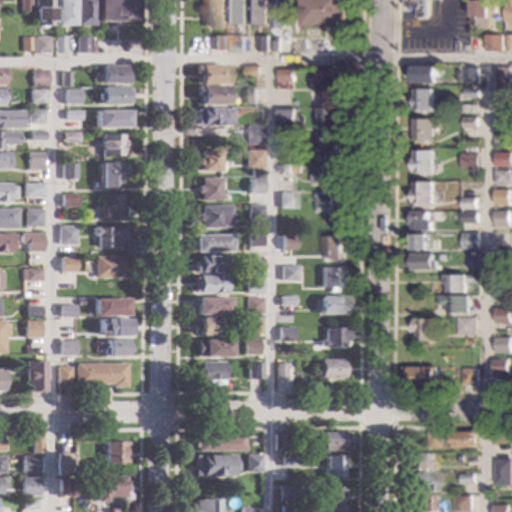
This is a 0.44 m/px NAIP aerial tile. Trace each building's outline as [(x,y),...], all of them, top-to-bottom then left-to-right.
[(28,0),(28,13),(17,13),(17,0),(28,0)] [(50,0),(50,27),(31,26),(31,0),(50,0)] [(70,0),(71,26),(52,26),(52,0),(70,0)] [(91,0),(91,26),(74,26),(74,0),(91,0)] [(134,0),(134,21),(95,22),(94,0),(134,0)] [(226,0),(226,29),(206,29),(206,0),(226,0)] [(246,0),(246,24),(229,24),(229,0),(246,0)] [(267,0),(267,24),(250,24),(249,0),(267,0)] [(286,0),(286,27),(271,27),(271,0),(286,0)] [(345,0),(345,26),(303,27),(303,0),(345,0)] [(426,0),(426,17),(417,16),(417,8),(403,8),(403,0),(426,0)] [(490,25),(472,24),(472,1),(490,1),(490,25)] [(226,51),(212,51),(212,35),(226,35),(226,51)] [(244,52),(228,52),(228,35),(244,35),(244,52)] [(501,51),(485,51),(485,35),(501,35),(501,51)] [(269,51),(258,52),(257,36),(269,36),(269,51)] [(28,52),(17,52),(17,37),(28,37),(28,52)] [(72,55),(52,55),(52,37),(72,37),(72,55)] [(280,52),(271,52),(271,37),(280,37),(280,52)] [(45,54),(31,54),(31,38),(45,38),(45,54)] [(85,54),(73,54),(73,38),(85,38),(85,54)] [(125,85),(99,84),(99,66),(126,66),(125,85)] [(224,85),(196,85),(196,75),(192,75),(192,66),(224,66),(224,85)] [(261,76),(246,76),(246,66),(261,66),(261,76)] [(437,82),(414,83),(410,83),(410,78),(414,78),(414,67),(437,66),(437,82)] [(509,81),(495,81),(496,66),(509,66),(509,81)] [(479,68),(479,83),(463,83),(463,68),(479,68)] [(294,83),(279,82),(279,69),(294,69),(294,83)] [(336,78),(340,78),(340,87),(338,87),(338,94),(317,94),(318,70),(337,71),(336,78)] [(44,87),(27,87),(27,71),(45,71),(44,87)] [(67,73),(67,87),(58,87),(58,72),(67,73)] [(224,106),(197,106),(197,96),(192,96),(192,86),(224,86),(224,106)] [(126,104),(122,104),(122,106),(99,106),(99,101),(96,101),(96,94),(99,94),(99,87),(126,88),(126,104)] [(257,104),(241,104),(241,88),(257,88),(257,104)] [(433,110),(414,110),(414,89),(433,89),(433,110)] [(480,97),(465,97),(465,89),(480,89),(480,97)] [(510,104),(496,104),(496,89),(510,90),(510,104)] [(42,104),(25,104),(26,90),(42,90),(42,104)] [(76,105),(61,105),(61,90),(76,90),(76,105)] [(478,104),(478,113),(463,113),(463,104),(478,104)] [(343,110),(349,110),(349,125),(344,125),(344,128),(320,127),(321,107),(343,107),(343,110)] [(228,126),(197,126),(197,125),(192,125),(192,110),(197,110),(197,109),(228,108),(228,126)] [(295,127),(279,126),(280,109),(296,109),(295,127)] [(15,128),(0,127),(0,111),(15,111),(15,128)] [(40,124),(25,124),(25,111),(27,111),(41,111),(40,124)] [(77,112),(77,121),(62,121),(63,111),(77,112)] [(125,129),(92,128),(93,111),(125,111),(125,129)] [(511,124),(495,124),(495,116),(510,116),(511,116),(511,124)] [(478,128),(463,128),(463,117),(478,117),(478,128)] [(434,140),(413,140),(414,118),(433,119),(434,119),(434,140)] [(258,145),(242,145),(242,127),(258,126),(258,145)] [(511,144),(494,143),(495,128),(511,128),(511,144)] [(42,141),(26,141),(26,131),(42,132),(42,141)] [(75,144),(60,144),(60,132),(75,132),(75,144)] [(0,133),(11,133),(11,146),(0,146),(0,133)] [(120,140),(123,140),(123,149),(120,149),(120,156),(98,156),(98,135),(120,135),(120,140)] [(337,140),(340,140),(340,157),(319,157),(319,136),(337,136),(337,140)] [(294,148),(278,148),(278,137),(294,137),(294,148)] [(433,172),(414,172),(414,150),(433,151),(433,172)] [(217,163),(220,163),(220,171),(217,171),(217,172),(196,172),(196,165),(194,165),(194,160),(196,160),(196,152),(217,151),(217,163)] [(260,169),(242,170),(242,151),(260,151),(260,169)] [(511,167),(495,166),(495,152),(511,152),(511,167)] [(40,171),(25,171),(25,153),(40,153),(40,171)] [(461,168),(479,169),(479,153),(461,153),(461,168)] [(480,163),(480,177),(470,177),(470,162),(480,163)] [(117,166),(122,166),(122,179),(117,179),(117,189),(97,188),(97,164),(117,164),(117,166)] [(340,183),(312,183),(313,175),(321,175),(322,164),(340,165),(340,183)] [(74,180),(59,180),(59,165),(70,165),(74,165),(74,180)] [(292,166),(298,166),(298,173),(292,173),(292,174),(278,174),(278,165),(292,165),(292,166)] [(511,173),(511,184),(495,184),(496,170),(511,170),(511,173)] [(216,201),(196,201),(196,193),(193,194),(193,187),(196,187),(196,179),(216,179),(216,201)] [(259,194),(244,194),(244,179),(259,179),(259,194)] [(433,182),(433,203),(414,203),(414,182),(433,182)] [(5,187),(12,187),(12,199),(6,200),(6,203),(0,203),(0,184),(5,184),(5,187)] [(41,198),(20,198),(20,184),(41,184),(41,198)] [(510,205),(495,205),(496,190),(510,190),(510,205)] [(293,208),(275,209),(275,193),(293,193),(293,208)] [(340,209),(330,209),(330,213),(318,213),(318,203),(311,203),(311,194),(318,194),(318,193),(340,193),(340,209)] [(75,207),(59,208),(59,195),(74,194),(75,207)] [(119,205),(120,205),(120,218),(119,218),(119,219),(99,220),(99,195),(118,195),(119,205)] [(477,208),(463,208),(463,198),(477,198),(477,208)] [(226,208),(227,208),(227,228),(218,228),(218,229),(197,229),(196,221),(193,221),(193,215),(196,215),(196,207),(226,206),(226,208)] [(259,220),(244,221),(244,206),(259,206),(259,220)] [(11,229),(0,229),(0,209),(11,209),(11,229)] [(40,227),(22,227),(22,210),(40,210),(40,227)] [(429,220),(434,220),(434,230),(412,230),(412,225),(410,225),(410,219),(413,219),(413,211),(429,211),(429,220)] [(510,226),(496,226),(496,211),(510,211),(510,226)] [(478,223),(463,223),(463,212),(478,212),(478,223)] [(73,246),(56,246),(56,227),(73,227),(73,246)] [(120,244),(111,244),(111,248),(94,248),(94,236),(89,236),(89,229),(120,228),(120,244)] [(511,245),(496,245),(496,233),(511,233),(511,245)] [(8,253),(0,253),(0,234),(8,234),(8,253)] [(40,252),(25,252),(25,244),(17,244),(18,234),(41,234),(40,252)] [(229,252),(193,253),(192,236),(229,235),(229,252)] [(259,247),(243,247),(243,236),(259,235),(259,247)] [(429,250),(413,250),(413,235),(429,235),(429,250)] [(478,251),(462,251),(462,235),(478,235),(478,251)] [(292,251),(278,251),(278,237),(292,236),(292,251)] [(341,259),(324,259),(323,236),(341,236),(341,259)] [(434,270),(412,270),(412,267),(408,266),(408,259),(412,259),(412,254),(435,254),(434,270)] [(511,265),(498,265),(498,254),(511,254),(511,265)] [(221,268),(216,268),(216,273),(195,274),(195,273),(190,273),(190,262),(195,262),(195,256),(221,256),(221,268)] [(120,271),(117,271),(117,278),(92,279),(91,257),(120,257),(120,271)] [(73,273),(57,273),(57,259),(73,258),(73,273)] [(259,274),(243,274),(243,259),(259,259),(259,274)] [(294,281),(277,281),(277,266),(294,266),(294,281)] [(341,278),(337,278),(337,288),(334,288),(334,293),(326,293),(326,288),(318,288),(318,268),(341,267),(341,278)] [(39,269),(40,281),(19,282),(19,269),(39,269)] [(466,292),(447,292),(447,284),(444,284),(444,275),(466,275),(466,292)] [(479,283),(467,283),(467,275),(479,275),(479,283)] [(221,294),(194,294),(194,293),(190,293),(190,278),(194,278),(194,277),(221,276),(221,294)] [(259,294),(243,294),(243,278),(259,278),(259,294)] [(511,291),(496,291),(497,281),(511,281),(511,291)] [(469,313),(447,313),(447,305),(440,305),(440,296),(469,296),(469,313)] [(292,307),(277,307),(277,297),(292,297),(292,307)] [(345,308),(340,308),(340,315),(317,315),(316,297),(345,297),(345,308)] [(224,315),(191,316),(191,299),(224,298),(224,315)] [(259,314),(242,314),(242,298),(259,299),(259,314)] [(123,316),(90,317),(90,300),(123,299),(123,316)] [(38,318),(22,319),(22,306),(38,306),(38,318)] [(73,318),(56,318),(56,306),(72,306),(73,318)] [(511,323),(495,323),(495,308),(511,308),(511,323)] [(477,334),(458,334),(458,317),(476,317),(477,317),(477,334)] [(125,327),(127,327),(128,336),(95,336),(94,320),(125,319),(125,327)] [(212,321),(216,321),(216,335),(195,335),(194,334),(190,334),(190,321),(195,320),(194,319),(212,319),(212,321)] [(435,341),(417,340),(417,331),(414,331),(414,319),(435,319),(435,341)] [(258,334),(242,334),(242,320),(258,320),(258,334)] [(38,338),(21,339),(21,322),(37,321),(38,338)] [(290,342),(275,342),(275,328),(290,328),(290,342)] [(338,329),(345,329),(345,342),(340,342),(340,347),(317,348),(316,341),(321,341),(321,328),(338,328),(338,329)] [(511,353),(495,353),(496,337),(511,337),(511,353)] [(123,345),(126,345),(126,353),(123,353),(123,357),(102,358),(102,341),(123,340),(123,345)] [(227,357),(194,357),(194,340),(227,340),(227,357)] [(256,355),(240,355),(240,340),(256,340),(256,355)] [(72,342),(72,356),(56,356),(56,342),(72,342)] [(509,374),(493,374),(494,359),(509,359),(509,374)] [(341,368),(343,368),(343,379),(317,379),(317,360),(341,360),(341,368)] [(42,392),(23,392),(23,362),(42,362),(42,392)] [(221,387),(206,387),(205,381),(195,381),(195,370),(197,370),(196,363),(220,362),(221,387)] [(123,388),(109,388),(109,385),(72,385),(72,364),(123,364),(123,388)] [(259,380),(244,380),(244,365),(259,364),(259,380)] [(283,380),(273,380),(273,365),(283,365),(283,380)] [(436,385),(409,385),(409,382),(405,382),(405,369),(408,369),(408,366),(436,367),(436,385)] [(67,384),(54,384),(54,368),(67,368),(67,384)] [(478,385),(464,385),(464,368),(479,368),(478,385)] [(476,448),(453,447),(453,443),(444,443),(444,448),(428,448),(428,433),(444,433),(444,436),(452,436),(452,432),(476,432),(476,448)] [(349,451),(318,451),(318,433),(349,433),(349,451)] [(240,452),(194,452),(194,434),(241,435),(240,452)] [(286,451),(271,451),(271,436),(272,436),(286,436),(286,451)] [(39,454),(29,454),(29,438),(39,438),(39,454)] [(123,464),(101,464),(102,443),(123,443),(123,464)] [(68,478),(53,478),(53,454),(68,454),(68,478)] [(431,470),(409,470),(409,454),(431,454),(431,470)] [(229,477),(190,477),(191,456),(230,457),(229,477)] [(258,473),(242,473),(242,456),(258,456),(258,473)] [(295,468),(278,468),(279,456),(295,456),(295,468)] [(34,474),(19,473),(19,457),(35,457),(34,474)] [(340,478),(323,478),(323,457),(340,457),(340,478)] [(511,485),(496,485),(496,460),(511,460),(511,485)] [(430,493),(408,492),(404,492),(405,476),(408,476),(408,474),(430,474),(430,493)] [(476,483),(462,483),(462,474),(476,474),(476,483)] [(119,486),(124,486),(124,501),(116,501),(116,498),(101,498),(101,503),(89,503),(90,477),(119,478),(119,486)] [(36,479),(36,489),(20,488),(20,479),(36,479)] [(67,497),(66,481),(55,482),(56,497),(67,497)] [(290,502),(275,502),(275,487),(290,487),(290,502)] [(340,509),(323,509),(323,488),(340,488),(340,509)] [(472,511),(455,511),(455,495),(472,495),(472,511)] [(425,511),(409,511),(409,497),(426,497),(425,511)] [(35,511),(20,511),(20,500),(35,500),(35,511)] [(216,511),(191,511),(191,501),(195,501),(195,500),(216,500),(216,511)]
